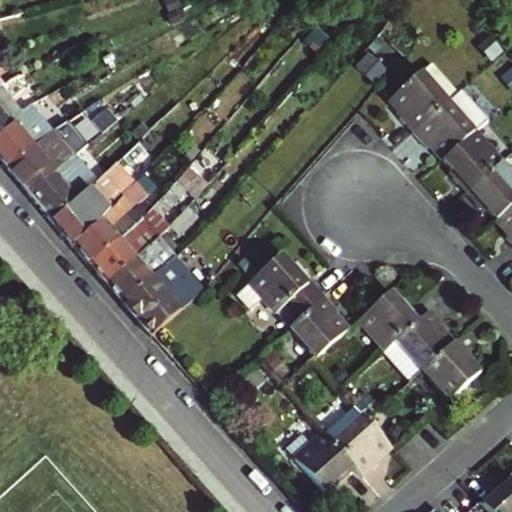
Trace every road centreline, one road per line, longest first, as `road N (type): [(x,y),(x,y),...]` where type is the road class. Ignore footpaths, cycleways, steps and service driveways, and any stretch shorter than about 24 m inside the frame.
road 1 (residential): [(272,511),(0,207)]
road 2 (residential): [(511,320),(447,246),(351,202)]
road 3 (residential): [(511,412),(397,511)]
